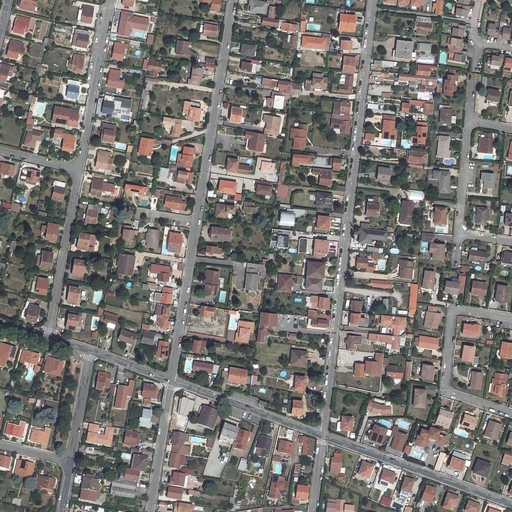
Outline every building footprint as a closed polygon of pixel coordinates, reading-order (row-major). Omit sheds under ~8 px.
[(20,0),(19,6),(19,7),(28,10),(30,5),(35,6),(36,0),(20,0)] [(192,0),(193,0),(212,3),(211,9),(219,10),(220,0),(192,0)] [(251,0),(249,11),(265,14),(266,3),(251,0)] [(405,0),(396,0),(395,7),(405,8),(405,0)] [(420,0),(411,0),(410,7),(418,9),(420,0)] [(436,7),(435,14),(442,14),(444,1),(437,1),(436,4),(433,4),(433,7),(436,7)] [(468,6),(458,4),(457,8),(454,7),(452,14),(456,15),(466,17),(467,10),(469,10),(470,6),(468,6)] [(83,10),(80,21),(90,23),(93,11),(92,11),(93,7),(83,6),(82,10),(83,10)] [(340,15),(338,29),(353,31),(355,16),(340,15)] [(16,20),(13,31),(23,34),(23,30),(27,31),(30,19),(18,16),(17,20),(16,20)] [(119,20),(117,32),(127,33),(129,23),(130,19),(130,17),(121,16),(120,20),(119,20)] [(278,22),(276,22),(277,19),(273,19),(268,18),(263,17),(262,24),(277,27),(278,22)] [(217,25),(217,23),(205,21),(204,26),(200,25),(199,31),(203,32),(203,34),(215,36),(217,25)] [(415,21),(414,29),(416,29),(416,34),(426,34),(426,30),(431,30),(432,23),(430,23),(416,21),(415,21)] [(282,23),(281,29),(293,31),(293,34),(298,35),(299,27),(295,27),(295,25),(288,24),(288,22),(285,22),(285,23),(282,23)] [(453,28),(452,35),(462,36),(463,29),(465,30),(466,26),(464,25),(460,24),(453,23),(453,28)] [(489,24),(487,34),(494,35),(494,37),(497,38),(499,31),(495,30),(496,25),(489,24)] [(497,38),(497,39),(501,40),(501,38),(509,39),(511,30),(499,27),(499,31),(497,38)] [(88,31),(76,29),(75,35),(78,36),(76,46),(86,47),(88,36),(87,36),(88,31)] [(283,42),(282,47),(296,49),(297,38),(296,38),(296,36),(291,35),(289,43),(283,42)] [(303,36),(302,47),(322,49),(322,43),(325,44),(325,39),(303,36)] [(460,46),(462,39),(452,37),(451,45),(453,45),(452,49),(462,51),(462,47),(460,46)] [(10,44),(7,56),(16,58),(18,53),(23,54),(24,48),(23,47),(24,43),(12,40),(10,44)] [(178,40),(176,54),(187,55),(188,41),(178,40)] [(340,50),(352,50),(352,41),(340,40),(340,50)] [(393,50),(392,57),(410,59),(411,52),(412,42),(397,40),(395,51),(393,50)] [(114,47),(112,58),(122,60),(124,49),(127,49),(128,45),(116,43),(115,47),(114,47)] [(419,43),(419,51),(430,52),(431,44),(419,43)] [(242,44),(241,54),(255,56),(256,51),(254,51),(255,46),(242,44)] [(454,61),(464,63),(465,58),(465,55),(467,56),(468,52),(462,51),(452,49),(450,49),(449,52),(456,53),(454,61)] [(83,61),(83,56),(74,54),(73,60),(72,68),(71,70),(81,72),(83,61)] [(498,56),(493,55),(492,59),(490,58),(489,64),(503,66),(504,57),(504,56),(501,55),(500,57),(498,56)] [(344,57),(342,72),(353,73),(354,58),(344,57)] [(241,62),(240,70),(254,72),(255,64),(258,65),(259,61),(246,58),(245,63),(241,62)] [(149,59),(147,70),(150,70),(149,76),(156,77),(157,73),(156,72),(156,71),(157,71),(158,69),(160,70),(161,62),(155,61),(155,63),(154,62),(154,61),(154,59),(149,59)] [(0,86),(8,89),(10,83),(5,82),(8,71),(12,72),(14,67),(1,63),(0,65),(0,86)] [(417,70),(417,74),(429,75),(429,69),(437,69),(437,66),(418,64),(417,70)] [(188,79),(187,84),(198,86),(199,81),(200,76),(202,76),(203,68),(193,67),(191,79),(188,79)] [(109,73),(107,85),(116,87),(122,88),(124,81),(118,80),(120,71),(111,69),(110,74),(109,73)] [(353,73),(342,72),(342,76),(344,76),(344,81),(346,81),(345,87),(339,86),(338,92),(351,93),(353,73)] [(305,90),(311,90),(312,86),(321,87),(320,88),(325,88),(326,78),(322,78),(322,75),(313,74),(312,81),(306,80),(305,90)] [(436,78),(399,74),(399,79),(416,81),(416,80),(419,80),(419,86),(416,86),(415,88),(419,88),(418,91),(424,92),(424,87),(435,88),(436,78)] [(447,85),(446,95),(455,95),(456,85),(454,85),(454,80),(457,81),(458,75),(456,75),(449,75),(448,74),(447,79),(445,79),(444,85),(447,85)] [(278,80),(274,79),(263,78),(262,84),(280,87),(286,88),(285,93),(286,93),(290,94),(291,83),(291,82),(287,82),(278,80)] [(68,80),(67,85),(69,85),(66,97),(76,98),(78,87),(77,87),(78,82),(68,80)] [(300,85),(291,83),(290,94),(299,95),(300,85)] [(488,89),(486,99),(498,101),(500,91),(488,89)] [(271,99),(267,99),(266,106),(273,107),(282,108),(283,98),(285,98),(286,93),(285,93),(279,92),(272,91),(271,99)] [(105,95),(102,112),(112,114),(114,102),(116,103),(117,97),(105,95)] [(433,114),(434,104),(428,104),(428,101),(409,100),(409,105),(421,106),(421,103),(424,104),(423,113),(433,114)] [(200,109),(201,104),(184,101),(183,112),(188,113),(187,119),(198,121),(199,116),(200,109)] [(334,104),(333,114),(348,115),(350,103),(341,102),(341,105),(334,104)] [(232,107),(231,114),(232,114),(231,121),(239,122),(240,117),(239,117),(240,109),(232,107)] [(78,115),(78,111),(66,108),(65,113),(68,113),(66,125),(76,126),(78,115)] [(441,109),(439,123),(450,124),(451,110),(441,109)] [(342,127),(341,132),(348,133),(349,115),(348,115),(333,114),(332,114),(331,126),(342,127)] [(264,133),(277,135),(280,118),(264,115),(263,121),(269,122),(268,128),(265,128),(264,133)] [(394,129),(395,121),(395,116),(385,115),(383,129),(385,129),(384,138),(396,139),(397,130),(394,129)] [(181,124),(173,123),(174,119),(163,118),(163,123),(173,125),(171,136),(178,137),(181,124)] [(418,131),(418,137),(416,137),(414,137),(413,138),(413,142),(414,143),(424,144),(424,138),(425,138),(427,123),(418,122),(418,126),(417,126),(417,131),(418,131)] [(104,123),(100,140),(113,143),(116,126),(104,123)] [(305,139),(306,130),(306,125),(300,124),(299,129),(293,129),(293,137),(294,137),(293,148),(303,149),(304,139),(305,139)] [(32,130),(28,129),(23,145),(31,147),(33,139),(35,139),(41,141),(43,133),(32,130)] [(264,135),(246,131),(245,136),(250,137),(249,149),(262,151),(264,135)] [(74,140),(73,140),(74,135),(61,133),(61,137),(63,138),(61,149),(71,151),(74,140)] [(439,136),(437,157),(446,158),(446,151),(448,151),(449,137),(439,136)] [(141,137),(139,154),(147,155),(147,158),(150,158),(151,158),(152,156),(153,151),(151,151),(149,151),(150,147),(152,147),(153,139),(141,137)] [(479,148),(478,152),(492,153),(493,138),(482,137),(482,141),(483,141),(482,148),(479,148)] [(180,159),(179,164),(191,166),(192,160),(190,160),(191,156),(192,156),(192,153),(194,153),(195,148),(184,146),(183,154),(182,159),(180,159)] [(410,150),(409,161),(420,163),(420,162),(425,163),(426,153),(420,153),(420,151),(410,150)] [(99,151),(95,167),(105,169),(110,170),(111,163),(107,162),(108,157),(110,158),(111,153),(99,151)] [(292,165),(297,166),(298,161),(306,162),(307,155),(293,154),(292,165)] [(273,174),(275,162),(271,162),(271,159),(260,156),(257,171),(273,174)] [(229,158),(228,165),(227,165),(226,170),(248,174),(249,166),(245,166),(245,167),(237,165),(238,160),(229,158)] [(341,159),(333,158),(333,165),(340,166),(341,159)] [(0,162),(0,174),(1,175),(1,173),(12,176),(15,166),(0,162)] [(161,167),(160,175),(168,176),(168,172),(171,172),(172,168),(171,168),(168,168),(161,167)] [(379,167),(377,180),(388,181),(389,169),(379,167)] [(23,168),(20,180),(25,181),(26,179),(38,182),(40,172),(23,168)] [(320,174),(319,184),(330,185),(331,170),(313,168),(312,173),(320,174)] [(191,183),(192,173),(178,170),(176,181),(191,183)] [(439,175),(438,192),(447,193),(447,186),(449,186),(450,172),(440,171),(439,175)] [(484,180),(484,188),(493,189),(494,173),(482,172),(481,180),(484,180)] [(93,182),(90,194),(100,196),(103,181),(95,179),(94,183),(93,182)] [(220,180),(218,192),(235,194),(236,183),(220,180)] [(272,182),(256,180),(256,184),(257,185),(257,187),(256,193),(270,195),(272,182)] [(55,186),(52,198),(62,200),(65,188),(64,188),(65,183),(54,181),(53,186),(55,186)] [(126,183),(124,190),(138,192),(140,192),(139,195),(142,195),(143,190),(147,190),(148,187),(126,183)] [(282,184),(278,183),(276,196),(286,197),(288,184),(282,184)] [(317,193),(316,206),(327,207),(328,207),(329,207),(330,206),(332,195),(317,193)] [(185,202),(181,201),(182,198),(166,196),(165,206),(172,207),(175,207),(180,208),(180,210),(184,210),(185,202)] [(367,202),(366,215),(377,216),(379,198),(374,197),(373,203),(367,202)] [(402,201),(401,211),(402,211),(401,219),(400,219),(399,223),(410,224),(413,203),(402,201)] [(11,205),(10,209),(19,212),(21,204),(12,202),(11,205)] [(89,204),(85,221),(95,223),(97,212),(100,212),(101,207),(89,204)] [(216,211),(215,216),(225,218),(227,205),(218,204),(217,211),(216,211)] [(436,207),(434,223),(444,224),(445,208),(436,207)] [(477,207),(475,223),(486,224),(487,208),(477,207)] [(280,224),(292,225),(293,213),(281,212),(281,216),(279,217),(281,218),(280,224)] [(318,216),(317,228),(328,230),(329,217),(318,216)] [(43,225),(42,231),(46,232),(45,238),(55,240),(56,235),(58,224),(48,223),(47,226),(43,225)] [(133,230),(130,230),(131,226),(124,225),(122,241),(132,242),(133,230)] [(211,227),(210,239),(228,241),(230,229),(211,227)] [(360,228),(359,242),(370,243),(372,229),(369,229),(360,228)] [(149,229),(148,233),(147,241),(146,247),(157,248),(159,230),(149,229)] [(270,246),(288,247),(290,230),(282,230),(282,234),(278,234),(277,240),(270,240),(270,246)] [(80,232),(77,248),(93,251),(96,236),(80,232)] [(421,240),(431,241),(432,233),(421,232),(421,240)] [(170,233),(167,250),(179,252),(181,234),(170,233)] [(315,239),(313,256),(324,257),(324,253),(326,253),(328,241),(315,239)] [(298,246),(298,251),(307,252),(308,244),(302,243),(301,246),(298,246)] [(444,252),(442,252),(443,244),(430,243),(430,249),(433,249),(432,259),(443,260),(444,252)] [(207,246),(206,252),(215,253),(221,254),(221,248),(219,248),(219,246),(210,245),(210,246),(207,246)] [(487,252),(477,250),(477,248),(473,247),(472,248),(471,249),(470,249),(469,253),(472,253),(471,260),(485,263),(487,252)] [(42,256),(40,266),(50,268),(53,253),(43,251),(42,256)] [(511,252),(504,252),(502,262),(511,263),(511,252)] [(117,273),(132,275),(135,256),(122,254),(121,262),(118,262),(117,262),(116,267),(118,267),(117,273)] [(368,258),(357,257),(356,267),(366,268),(366,271),(372,272),(373,263),(367,263),(368,258)] [(75,259),(72,274),(82,276),(85,261),(75,259)] [(414,262),(400,261),(399,265),(401,265),(402,265),(401,270),(400,270),(399,277),(411,279),(412,269),(413,269),(414,262)] [(320,283),(322,270),(323,270),(324,264),(308,262),(305,288),(318,290),(319,282),(320,283)] [(246,282),(245,290),(255,291),(258,269),(266,270),(267,265),(263,264),(248,263),(245,282),(246,282)] [(151,264),(150,271),(159,272),(158,280),(168,282),(169,276),(170,267),(151,264)] [(205,284),(204,293),(215,295),(217,286),(216,286),(217,281),(219,272),(208,270),(206,284),(205,284)] [(425,270),(422,288),(432,289),(434,272),(425,270)] [(292,275),(279,274),(278,279),(281,279),(279,291),(290,293),(292,275)] [(37,283),(35,293),(45,294),(48,279),(35,276),(33,282),(37,283)] [(392,283),(387,283),(387,282),(370,280),(370,283),(372,284),(372,286),(391,288),(392,283)] [(464,284),(446,281),(444,292),(457,294),(458,292),(462,293),(464,284)] [(472,281),(471,293),(484,295),(486,283),(472,281)] [(497,285),(495,300),(506,302),(508,287),(497,285)] [(70,286),(67,301),(76,303),(80,288),(70,286)] [(163,287),(161,303),(170,304),(173,288),(163,287)] [(315,297),(314,300),(318,301),(318,308),(327,309),(328,299),(315,297)] [(352,300),(351,310),(361,311),(362,301),(352,300)] [(28,309),(25,319),(35,322),(39,307),(30,304),(30,302),(26,301),(25,308),(28,309)] [(170,305),(157,303),(155,314),(162,315),(168,316),(170,305)] [(201,305),(200,315),(205,316),(206,314),(212,315),(214,307),(201,305)] [(309,310),(308,317),(312,317),(328,319),(330,319),(331,315),(316,314),(317,311),(309,310)] [(427,311),(424,326),(437,328),(438,321),(439,321),(441,313),(434,312),(427,311)] [(268,330),(269,330),(269,325),(277,326),(278,320),(276,320),(276,319),(277,313),(261,312),(258,329),(268,330)] [(359,314),(351,313),(350,322),(349,322),(349,326),(357,326),(357,323),(364,324),(365,318),(359,318),(359,314)] [(68,314),(66,328),(79,330),(82,316),(68,314)] [(104,320),(104,321),(108,322),(115,324),(117,319),(105,315),(103,315),(102,319),(104,320)] [(169,327),(170,322),(167,321),(167,318),(162,317),(163,316),(162,316),(157,315),(156,321),(160,321),(160,323),(158,322),(158,326),(160,326),(160,328),(165,329),(166,327),(169,327)] [(392,316),(382,315),(381,324),(391,325),(390,326),(394,327),(394,328),(393,332),(399,333),(399,329),(404,329),(405,318),(396,317),(395,321),(391,321),(392,316)] [(325,327),(326,321),(328,321),(328,319),(312,317),(311,325),(325,327)] [(252,322),(242,321),(242,328),(240,328),(239,333),(238,333),(236,333),(235,341),(247,342),(249,332),(249,329),(251,329),(252,322)] [(464,323),(462,333),(472,335),(472,334),(477,334),(478,324),(474,324),(473,325),(464,323)] [(143,334),(141,341),(146,342),(147,341),(148,341),(149,338),(151,339),(152,332),(144,330),(145,329),(141,328),(141,333),(143,334)] [(122,329),(118,339),(132,344),(135,334),(122,329)] [(258,329),(256,341),(262,342),(266,342),(268,330),(258,329)] [(393,336),(369,333),(369,340),(370,340),(378,341),(388,342),(390,342),(389,344),(392,344),(392,348),(398,349),(400,336),(398,336),(393,336)] [(347,350),(355,351),(355,349),(352,349),(353,343),(360,344),(361,337),(348,336),(348,341),(347,344),(347,350)] [(420,336),(418,347),(436,350),(438,339),(420,336)] [(193,340),(192,351),(198,352),(199,345),(203,346),(204,341),(198,340),(198,341),(193,340)] [(159,341),(158,351),(157,356),(161,357),(163,347),(167,348),(168,342),(159,341)] [(511,343),(502,342),(501,349),(502,350),(501,356),(511,358),(511,348),(511,343)] [(0,343),(0,356),(1,354),(13,357),(15,347),(4,344),(4,345),(0,343)] [(464,345),(461,359),(472,361),(474,347),(464,345)] [(23,350),(19,362),(24,364),(25,361),(36,364),(39,355),(28,351),(27,352),(23,350)] [(292,350),(290,365),(303,366),(304,358),(306,358),(307,352),(292,350)] [(59,376),(63,362),(48,357),(43,370),(48,371),(49,368),(56,370),(55,375),(59,376)] [(383,359),(382,366),(387,367),(386,377),(390,377),(391,378),(401,379),(402,367),(387,366),(388,359),(383,359)] [(194,361),(193,370),(212,373),(213,364),(194,361)] [(356,363),(354,375),(364,376),(365,364),(356,363)] [(423,364),(421,378),(431,379),(433,366),(423,364)] [(228,379),(228,380),(244,383),(246,370),(230,368),(229,372),(223,371),(222,378),(228,379)] [(473,371),(470,387),(480,389),(482,373),(473,371)] [(98,372),(95,390),(102,392),(103,386),(104,384),(109,385),(111,375),(98,372)] [(493,378),(492,384),(493,384),(495,384),(494,392),(498,393),(498,395),(504,396),(505,387),(504,387),(506,374),(495,373),(494,378),(493,378)] [(296,376),(294,389),(304,390),(305,377),(296,376)] [(144,385),(141,397),(152,399),(155,386),(144,385)] [(125,405),(122,404),(124,396),(127,396),(131,397),(132,389),(118,387),(115,408),(124,409),(125,405)] [(425,397),(423,397),(424,390),(415,389),(413,406),(424,408),(425,397)] [(289,400),(287,413),(301,415),(302,401),(289,400)] [(368,402),(366,410),(371,411),(370,412),(377,414),(377,413),(382,414),(391,414),(390,407),(385,407),(385,405),(381,405),(373,403),(373,404),(368,402)] [(203,407),(197,423),(212,429),(217,412),(203,407)] [(150,423),(149,423),(150,416),(151,411),(140,409),(139,414),(142,415),(142,419),(140,419),(139,426),(150,428),(150,423)] [(440,409),(437,419),(450,424),(453,414),(445,411),(440,409)] [(464,414),(461,425),(474,429),(477,418),(464,414)] [(229,415),(226,421),(239,426),(241,420),(229,415)] [(343,421),(342,429),(351,430),(353,417),(342,416),(341,420),(343,421)] [(490,420),(484,436),(496,440),(501,424),(490,420)] [(8,424),(5,434),(17,437),(17,436),(22,437),(25,424),(20,423),(19,427),(8,424)] [(105,436),(96,434),(98,425),(90,424),(87,441),(110,445),(113,428),(108,427),(107,427),(105,436)] [(224,424),(219,439),(233,443),(235,437),(238,429),(224,424)] [(369,440),(381,444),(385,435),(382,434),(384,428),(374,424),(369,440)] [(438,434),(440,429),(431,426),(430,431),(429,431),(422,429),(420,435),(419,440),(420,443),(424,445),(427,443),(429,437),(430,437),(436,439),(435,443),(444,445),(446,438),(441,436),(442,435),(438,434)] [(393,427),(390,435),(395,436),(391,448),(401,451),(404,440),(402,439),(404,434),(397,431),(398,428),(393,427)] [(33,430),(30,440),(41,443),(42,442),(47,444),(50,430),(45,429),(44,433),(33,430)] [(237,437),(235,444),(237,445),(237,443),(239,444),(238,445),(237,448),(243,450),(246,441),(248,438),(249,433),(238,429),(235,437),(237,437)] [(173,440),(172,445),(174,445),(173,453),(179,454),(189,456),(190,450),(188,447),(183,446),(184,442),(185,434),(174,432),(173,437),(173,440)] [(131,433),(129,440),(129,444),(134,445),(137,434),(131,433)] [(428,444),(430,437),(429,437),(427,443),(424,445),(420,443),(419,440),(420,435),(419,435),(417,440),(419,445),(424,447),(428,444)] [(271,442),(265,440),(266,438),(260,437),(255,454),(266,457),(271,442)] [(303,448),(303,454),(312,456),(313,443),(312,440),(303,437),(303,443),(305,443),(303,448)] [(208,447),(207,450),(211,451),(215,439),(209,438),(207,447),(208,447)] [(280,441),(278,452),(290,455),(293,444),(288,443),(285,443),(280,441)] [(152,453),(146,452),(146,451),(143,450),(141,456),(138,455),(139,450),(132,448),(131,454),(134,455),(131,469),(145,472),(147,457),(151,458),(152,453)] [(511,484),(509,493),(511,494),(511,453),(506,451),(502,462),(511,466),(511,464),(511,484)] [(440,452),(435,469),(439,470),(445,454),(440,452)] [(454,452),(449,466),(461,470),(464,461),(459,459),(461,454),(454,452)] [(171,453),(169,467),(177,469),(179,454),(173,453),(171,453)] [(0,466),(6,468),(8,468),(10,458),(0,456),(0,466)] [(242,458),(238,469),(243,471),(247,460),(242,458)] [(332,458),(330,472),(339,473),(341,460),(332,458)] [(478,460),(473,472),(486,477),(491,464),(478,460)] [(17,461),(14,474),(25,477),(26,473),(31,475),(33,464),(21,461),(21,462),(17,461)] [(363,463),(358,474),(367,478),(370,470),(371,471),(373,466),(363,463)] [(180,470),(180,473),(191,475),(192,470),(187,469),(183,468),(184,467),(182,466),(181,470),(180,470)] [(127,470),(125,481),(137,483),(139,472),(127,470)] [(384,470),(379,483),(386,486),(387,482),(392,484),(395,475),(384,470)] [(170,479),(169,484),(182,487),(184,475),(173,473),(172,479),(170,479)] [(288,483),(283,482),(283,478),(273,476),(270,493),(280,495),(285,496),(288,483)] [(39,477),(36,489),(40,490),(41,487),(46,488),(52,489),(55,480),(42,477),(39,477)] [(405,478),(399,495),(407,498),(413,481),(405,478)] [(110,494),(134,498),(137,483),(125,481),(113,479),(111,489),(110,494)] [(84,480),(82,489),(95,492),(97,486),(97,482),(84,480)] [(308,492),(306,492),(307,489),(308,489),(308,487),(297,486),(296,498),(292,498),(292,504),(299,505),(300,499),(307,500),(308,492)] [(426,486),(421,500),(422,500),(426,502),(430,504),(435,490),(426,486)] [(168,488),(167,497),(180,500),(182,490),(168,488)] [(82,489),(80,499),(94,502),(95,497),(98,498),(99,492),(95,492),(82,489)] [(447,494),(444,503),(455,507),(459,498),(447,494)] [(262,501),(236,505),(235,505),(234,511),(235,511),(261,508),(262,506),(262,501)] [(468,502),(465,509),(472,511),(471,511),(477,511),(480,506),(468,502)] [(191,511),(191,510),(192,505),(175,503),(173,511),(191,511)] [(339,511),(340,506),(335,506),(336,505),(327,503),(326,503),(325,511),(339,511)] [(444,503),(442,507),(454,511),(455,507),(444,503)]
